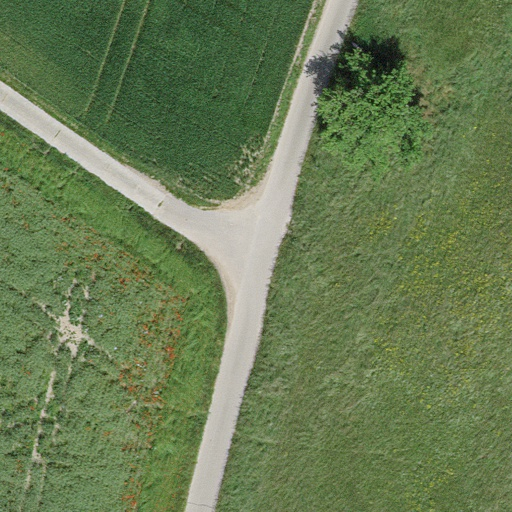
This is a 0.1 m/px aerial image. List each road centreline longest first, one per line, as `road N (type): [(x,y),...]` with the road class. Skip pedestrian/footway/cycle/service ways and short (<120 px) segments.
road 1 (unclassified): [(206,511),(263,271),(349,0)]
road 2 (track): [(263,271),(0,89)]
